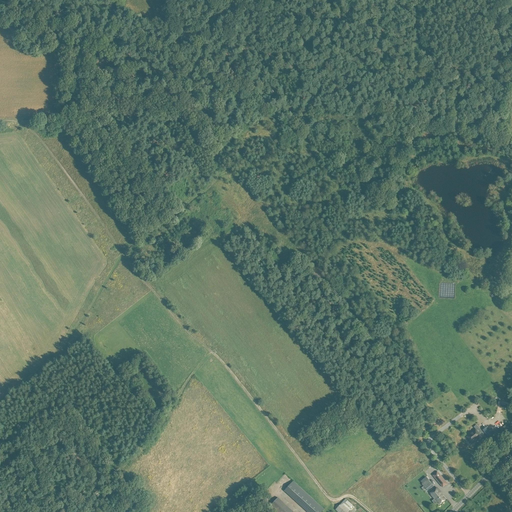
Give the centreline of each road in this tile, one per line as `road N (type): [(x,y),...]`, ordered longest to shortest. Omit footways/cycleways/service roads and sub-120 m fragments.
road 1 (track): [(124,253),(332,501),(352,497),(370,511)]
road 2 (track): [(0,124),(29,126),(124,253)]
